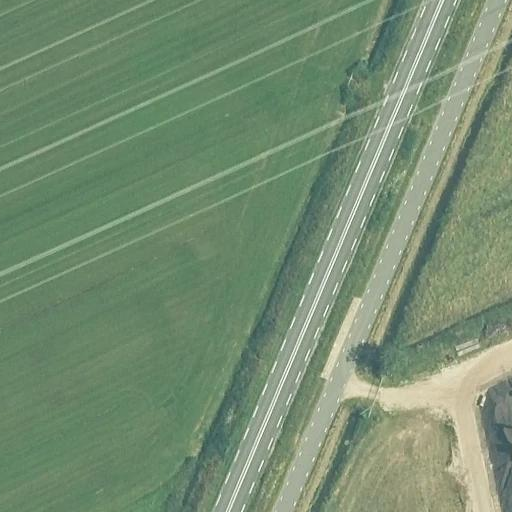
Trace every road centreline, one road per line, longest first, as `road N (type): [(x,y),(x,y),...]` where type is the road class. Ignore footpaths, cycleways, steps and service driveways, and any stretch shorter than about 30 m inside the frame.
road 1 (unclassified): [(281,511),(496,0)]
road 2 (primary): [(227,511),(441,0)]
road 3 (track): [(511,348),(463,390),(380,397),(336,381)]
road 4 (track): [(487,511),(463,390)]
